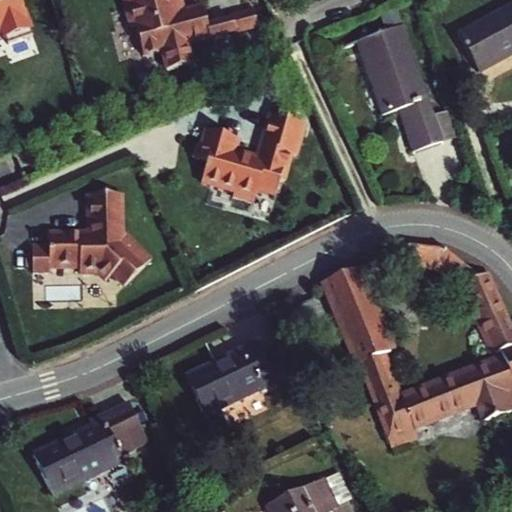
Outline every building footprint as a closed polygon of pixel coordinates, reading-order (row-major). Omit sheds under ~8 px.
[(176,0),(122,0),(127,24),(132,23),(138,53),(157,49),(161,69),(189,63),(186,44),(208,39),(205,24),(202,7),(181,11),(180,4),(177,5),(176,0)] [(511,3),(457,34),(477,71),(511,52),(511,3)] [(396,7),(381,12),(385,26),(400,21),(396,7)] [(256,30),(252,13),(229,17),(229,20),(232,34),(232,35),(256,30)] [(232,34),(229,20),(205,24),(208,39),(232,34)] [(401,25),(356,40),(380,113),(398,108),(413,151),(440,141),(431,114),(401,25)] [(448,109),(431,114),(440,141),(457,136),(448,109)] [(295,157),(304,125),(269,115),(260,147),(262,147),(259,160),(235,153),(238,141),(237,140),(238,136),(220,130),(219,135),(207,131),(202,146),(198,160),(208,163),(201,183),(234,194),(232,198),(253,205),(258,193),(275,198),(280,182),(283,183),(290,156),(295,157)] [(202,146),(197,145),(193,158),(198,160),(202,146)] [(84,232),(43,232),(43,242),(26,242),(26,270),(42,270),(42,265),(71,266),(71,272),(91,272),(98,280),(106,273),(118,286),(145,260),(118,231),(118,194),(84,194),(84,232)] [(441,250),(413,246),(417,267),(434,271),(458,290),(463,287),(494,357),(498,355),(502,363),(397,405),(387,381),(368,388),(389,439),(414,430),(476,406),(483,424),(511,413),(511,395),(511,392),(511,391),(511,331),(486,275),(480,279),(441,250)] [(359,366),(383,356),(388,354),(355,270),(323,283),(357,367),(359,366)] [(294,380),(280,350),(262,359),(255,344),(184,377),(203,416),(272,384),(275,389),(294,380)] [(359,366),(368,388),(387,381),(392,379),(383,356),(359,366)] [(147,444),(128,404),(88,423),(90,428),(31,455),(50,494),(121,461),(119,457),(147,444)] [(414,430),(389,439),(393,450),(418,440),(414,430)] [(329,511),(337,508),(323,479),(272,505),(275,511),(329,511)]
